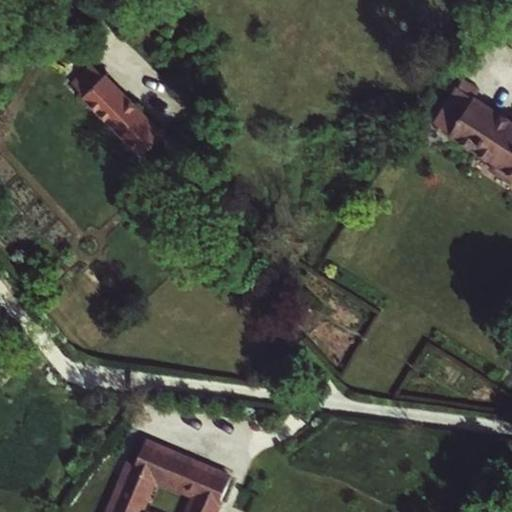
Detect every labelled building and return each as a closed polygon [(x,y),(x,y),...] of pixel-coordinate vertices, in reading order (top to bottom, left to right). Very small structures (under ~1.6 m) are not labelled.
[(83,96),(80,99),(137,156),(160,133),(103,77),(101,79),(88,66),(70,83),(83,96)] [(448,129),(472,96),(455,85),(432,118),(448,129)] [(448,129),(511,171),(511,120),(473,94),(472,96),(448,129)] [(237,472),(152,434),(151,437),(236,475),(237,472)] [(151,437),(139,464),(159,473),(201,492),(191,511),(219,511),(225,499),(236,475),(151,437)] [(159,473),(139,464),(131,481),(125,478),(110,511),(154,511),(144,507),(159,473)] [(123,477),(107,511),(110,511),(125,478),(123,477)] [(222,511),(228,501),(225,499),(219,511),(222,511)]
